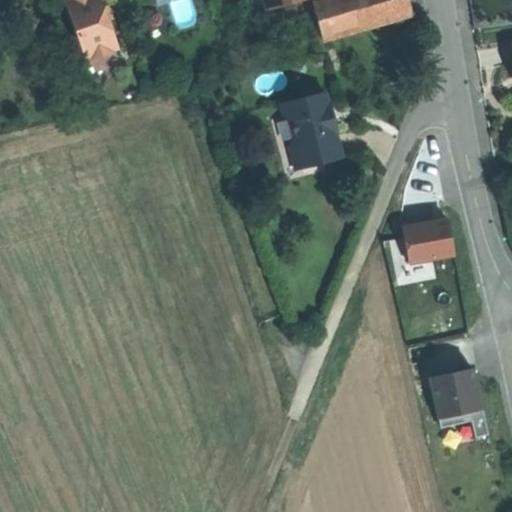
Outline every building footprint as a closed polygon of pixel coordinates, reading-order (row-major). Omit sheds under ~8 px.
[(72,0),(93,57),(127,45),(110,0),(72,0)] [(346,0),(322,5),(330,36),(418,9),(416,0),(346,0)] [(299,116),(306,142),(311,161),(327,157),(332,159),(351,154),(348,141),(344,129),(347,128),(344,117),(340,114),(333,89),(290,101),(294,114),(299,116)] [(306,142),(298,144),(305,167),(332,159),(327,157),(311,161),(306,142)] [(449,217),(401,221),(405,262),(453,258),(449,217)] [(476,436),(488,434),(476,365),(429,374),(438,426),(473,419),(476,436)]
